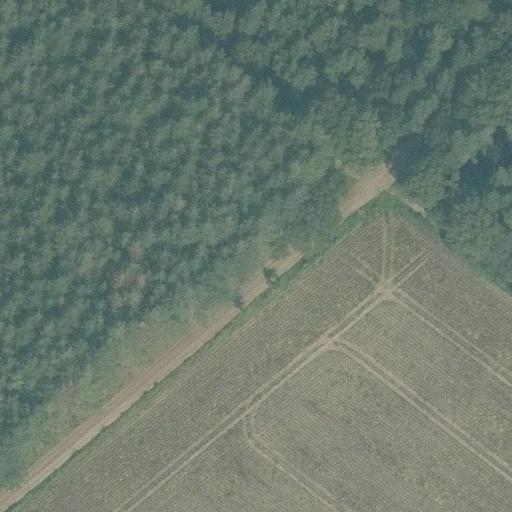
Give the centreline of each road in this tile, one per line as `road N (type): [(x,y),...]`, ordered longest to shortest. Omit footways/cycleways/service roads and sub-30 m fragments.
road 1 (track): [(0,509),(381,184)]
road 2 (track): [(119,0),(381,184)]
road 3 (track): [(381,184),(511,68)]
road 4 (track): [(381,184),(511,279)]
